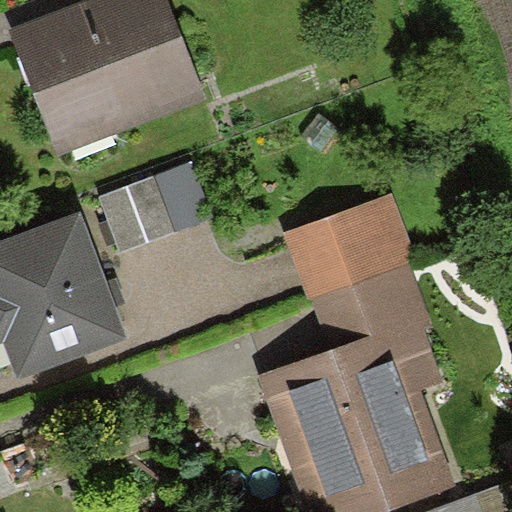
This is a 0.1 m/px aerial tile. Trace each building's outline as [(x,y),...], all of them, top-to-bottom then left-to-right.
[(126,0),(104,9),(24,40),(29,52),(19,56),(30,84),(42,79),(65,139),(200,85),(166,0),(126,0)] [(100,0),(104,9),(126,0),(100,0)] [(157,176),(103,197),(124,251),(178,231),(157,176)] [(370,211),(295,240),(317,297),(331,291),(392,268),(370,211)] [(76,219),(0,250),(0,332),(9,329),(24,367),(121,328),(76,219)] [(392,268),(331,291),(353,348),(386,336),(390,347),(423,334),(397,266),(392,268)] [(353,348),(268,381),(289,433),(305,427),(337,509),(375,495),(378,503),(407,492),(405,487),(437,475),(390,347),(386,336),(353,348)]
